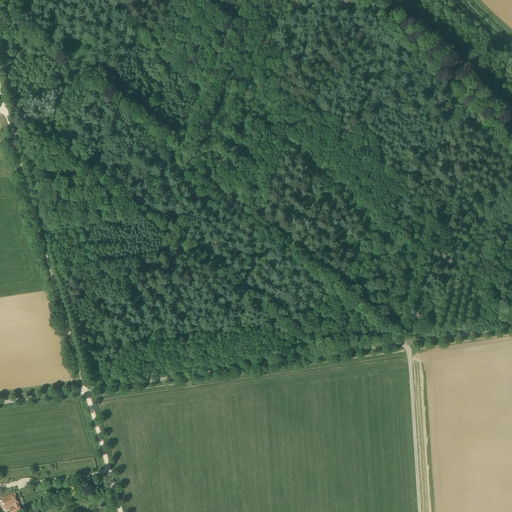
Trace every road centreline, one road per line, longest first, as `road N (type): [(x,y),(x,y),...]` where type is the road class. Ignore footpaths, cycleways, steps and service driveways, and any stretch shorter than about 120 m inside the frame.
road 1 (unclassified): [(0,403),(511,326)]
road 2 (track): [(15,140),(85,390)]
road 3 (tertiary): [(511,134),(372,0)]
road 4 (track): [(120,511),(85,390)]
